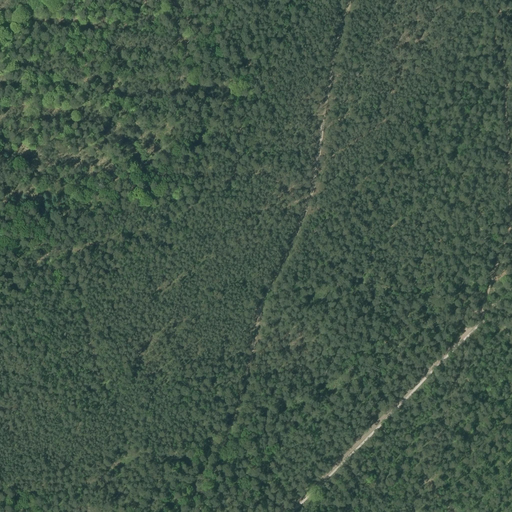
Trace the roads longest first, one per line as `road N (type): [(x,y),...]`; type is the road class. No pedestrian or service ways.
road 1 (track): [(200,511),(236,412),(259,304),(309,202),(336,40),(351,0)]
road 2 (track): [(409,511),(472,317)]
